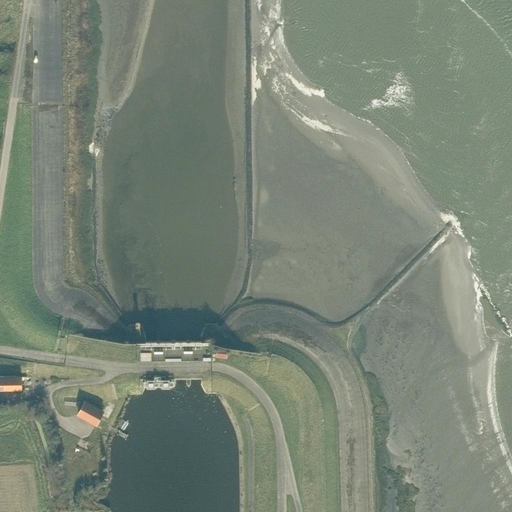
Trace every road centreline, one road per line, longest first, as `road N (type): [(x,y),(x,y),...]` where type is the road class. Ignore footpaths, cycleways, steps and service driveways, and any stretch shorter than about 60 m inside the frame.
road 1 (unclassified): [(0,197),(28,0)]
road 2 (unclassified): [(137,367),(0,349)]
